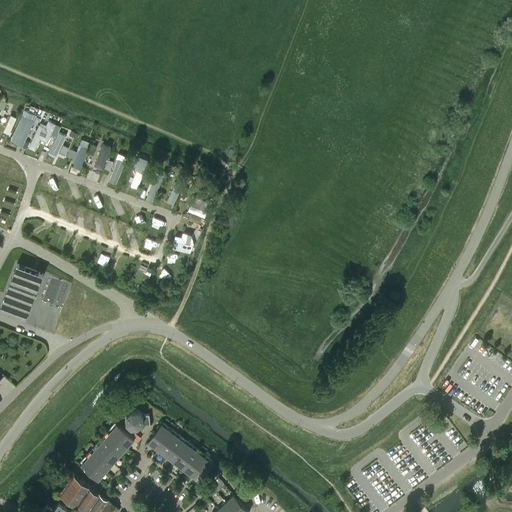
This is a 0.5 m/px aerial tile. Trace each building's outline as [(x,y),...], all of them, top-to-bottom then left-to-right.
[(12,140),(25,145),(37,112),(23,107),(12,140)] [(10,133),(16,116),(10,114),(4,131),(10,133)] [(29,146),(36,149),(41,139),(48,142),(52,133),(57,135),(62,125),(49,119),(47,124),(40,121),(29,146)] [(56,155),(63,139),(57,136),(50,153),(56,155)] [(103,168),(111,147),(103,144),(95,165),(103,168)] [(57,153),(64,157),(69,149),(62,145),(57,153)] [(68,155),(75,158),(70,171),(78,175),(87,153),(71,147),(68,155)] [(117,182),(127,155),(120,152),(109,180),(117,182)] [(133,168),(137,169),(132,184),(140,187),(149,158),(137,154),(133,168)] [(156,174),(146,199),(153,202),(164,177),(156,174)] [(48,182),(51,190),(59,186),(56,178),(48,182)] [(168,201),(176,203),(183,183),(175,181),(168,201)] [(76,185),(68,189),(71,196),(79,192),(76,185)] [(96,193),(87,195),(89,204),(98,202),(96,193)] [(193,197),(189,211),(207,215),(210,201),(193,197)] [(79,220),(84,208),(78,206),(73,217),(79,220)] [(88,215),(87,225),(93,226),(95,216),(88,215)] [(107,227),(110,220),(104,218),(101,225),(107,227)] [(187,227),(179,226),(178,247),(186,247),(187,227)] [(126,238),(136,242),(140,233),(130,229),(126,238)] [(146,237),(144,245),(155,248),(157,240),(146,237)] [(11,279),(0,308),(0,309),(26,319),(38,289),(43,274),(17,264),(11,279)] [(131,411),(127,416),(127,422),(131,427),(138,427),(143,422),(143,421),(149,424),(150,425),(151,424),(150,424),(149,414),(141,414),(138,411),(131,411)] [(156,448),(170,430),(161,423),(147,441),(156,448)] [(110,432),(127,447),(134,439),(117,424),(110,432)] [(170,430),(156,448),(165,455),(179,436),(170,430)] [(110,432),(103,440),(120,455),(127,447),(110,432)] [(187,443),(179,436),(165,455),(174,461),(187,443)] [(120,455),(103,440),(96,448),(113,463),(120,455)] [(196,450),(187,443),(174,461),(182,468),(196,450)] [(96,448),(88,456),(106,471),(113,463),(96,448)] [(196,450),(182,468),(191,474),(205,456),(196,450)] [(106,471),(88,456),(81,464),(98,480),(106,471)] [(205,456),(191,474),(200,481),(213,463),(205,456)] [(76,504),(90,486),(73,473),(60,493),(76,504)] [(99,493),(90,486),(76,504),(76,505),(77,505),(78,504),(86,510),(99,493)] [(99,493),(86,510),(85,511),(86,511),(89,509),(92,511),(99,511),(102,508),(109,500),(99,493)] [(234,494),(226,502),(235,511),(248,511),(249,511),(234,494)] [(102,508),(99,511),(115,511),(118,508),(109,500),(102,508)] [(64,511),(68,508),(59,501),(55,508),(53,506),(48,503),(42,511),(43,511),(64,511)] [(235,511),(226,502),(218,509),(220,511),(235,511)]
